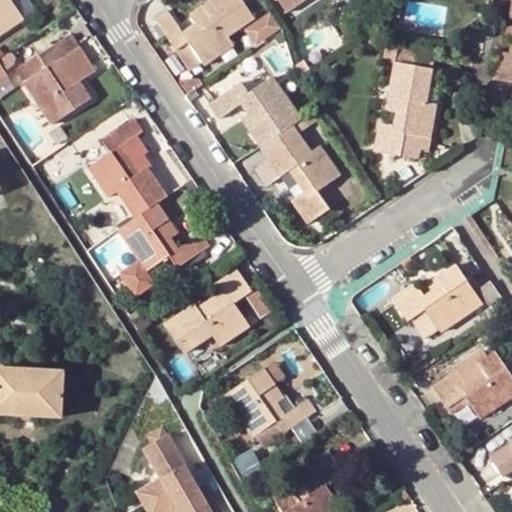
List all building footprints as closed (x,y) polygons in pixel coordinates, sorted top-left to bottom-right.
[(9,0),(0,0),(0,35),(24,20),(21,16),(9,0)] [(33,8),(27,0),(9,0),(21,16),(33,8)] [(239,0),(210,0),(203,5),(209,13),(195,23),(181,32),(166,10),(153,19),(175,51),(187,44),(201,63),(202,65),(231,46),(226,37),(252,19),(239,0)] [(276,0),(285,12),(303,0),(276,0)] [(511,0),(507,25),(511,26),(511,54),(498,52),(493,79),(511,83),(511,0)] [(209,13),(203,5),(189,14),(195,23),(209,13)] [(21,83),(49,125),(90,98),(80,81),(95,71),(79,47),(71,34),(15,70),(24,81),(21,83)] [(189,71),(201,63),(187,44),(175,51),(189,71)] [(394,63),(397,48),(385,46),(382,62),(394,63)] [(435,55),(397,48),(394,63),(433,70),(435,55)] [(433,70),(394,63),(388,97),(398,99),(395,113),(393,126),(378,124),(373,151),(400,155),(403,134),(430,140),(436,106),(427,104),(428,93),(433,70)] [(187,77),(175,85),(183,97),(196,89),(187,77)] [(249,131),(260,148),(300,121),(271,80),(247,96),(239,84),(208,105),(217,117),(239,104),(247,115),(254,126),(249,131)] [(428,93),(427,104),(436,106),(438,95),(428,93)] [(398,99),(388,97),(385,111),(395,113),(398,99)] [(241,120),(249,131),(254,126),(247,115),(241,120)] [(300,121),(260,148),(269,160),(257,169),(269,185),(281,176),(289,171),(297,184),(303,192),(290,201),(307,224),(328,208),(316,191),(339,175),(320,147),(310,154),(295,132),(301,129),(302,131),(309,126),(304,118),(300,121)] [(156,203),(165,197),(146,168),(138,172),(132,161),(122,147),(143,132),(134,119),(101,140),(110,153),(87,170),(107,198),(116,192),(134,218),(156,203)] [(427,160),(430,140),(403,134),(400,155),(427,160)] [(138,172),(146,168),(138,156),(132,161),(138,172)] [(289,171),(281,176),(289,189),(297,184),(289,171)] [(156,203),(134,218),(116,230),(138,261),(121,273),(121,274),(136,296),(137,296),(154,284),(155,283),(147,271),(168,257),(175,269),(208,246),(199,234),(176,249),(169,240),(159,226),(167,220),(156,203)] [(159,226),(169,240),(177,233),(167,220),(159,226)] [(409,256),(400,262),(406,271),(414,265),(409,256)] [(455,265),(438,276),(444,284),(433,290),(422,297),(414,285),(392,300),(407,322),(408,321),(423,343),(481,304),(455,265)] [(220,297),(212,303),(199,313),(193,305),(166,324),(186,356),(212,339),(219,346),(248,327),(233,304),(251,291),(236,270),(212,286),(220,297)] [(444,284),(438,276),(426,283),(433,290),(444,284)] [(501,297),(490,281),(477,290),(488,306),(501,297)] [(199,313),(212,303),(207,295),(193,305),(199,313)] [(463,397),(476,416),(479,421),(511,397),(511,375),(495,352),(488,356),(482,348),(452,369),(454,371),(432,386),(446,408),(463,397)] [(275,359),(263,368),(274,386),(287,377),(275,359)] [(267,391),(274,386),(263,368),(222,397),(251,438),(254,436),(261,447),(313,411),(307,400),(284,414),(275,402),(267,391)] [(62,374),(0,369),(0,413),(59,417),(62,374)] [(282,398),(274,386),(267,391),(275,402),(282,398)] [(169,398),(164,390),(158,393),(163,402),(169,398)] [(460,428),(476,416),(463,397),(446,408),(460,428)] [(167,423),(151,433),(155,442),(148,446),(164,477),(147,486),(160,511),(166,509),(167,511),(220,511),(207,485),(201,489),(167,423)] [(511,442),(490,457),(502,477),(511,470),(511,442)] [(313,479),(303,486),(291,494),(287,488),(272,498),(281,511),(335,511),(339,510),(336,506),(323,486),(332,480),(341,473),(327,451),(305,466),(313,479)] [(291,494),(303,486),(300,479),(287,488),(291,494)] [(346,499),(332,480),(323,486),(336,506),(346,499)] [(159,511),(160,511),(147,486),(140,489),(151,511),(159,511)]
